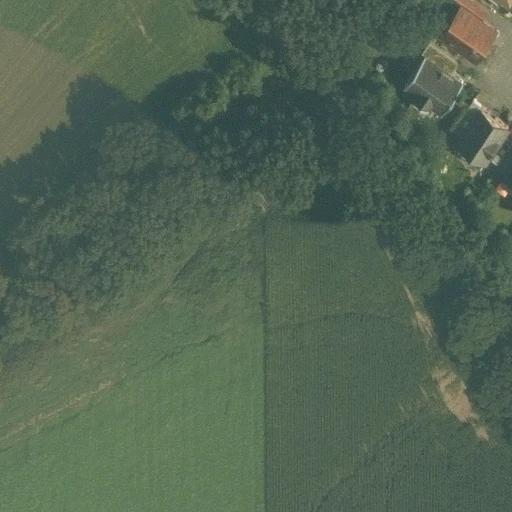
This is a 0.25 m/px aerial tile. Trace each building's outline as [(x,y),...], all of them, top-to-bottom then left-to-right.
[(460,7),(482,21),(488,12),(469,0),(452,0),(451,3),(459,8),(460,7)] [(511,3),(511,5),(503,0),(492,0),(511,12),(511,3)] [(445,40),(475,60),(488,40),(491,41),(497,31),(482,21),(460,7),(459,8),(448,25),(452,28),(445,40)] [(429,44),(421,56),(424,58),(452,77),(460,65),(429,44)] [(430,107),(442,115),(463,84),(452,77),(424,58),(403,89),(415,97),(413,100),(428,110),(430,107)] [(473,103),(452,133),(462,139),(481,110),(473,103)] [(472,155),(485,163),(508,127),(481,110),(462,139),(456,148),(457,153),(465,158),(471,157),(472,155)] [(511,144),(496,170),(505,176),(511,165),(511,144)]
